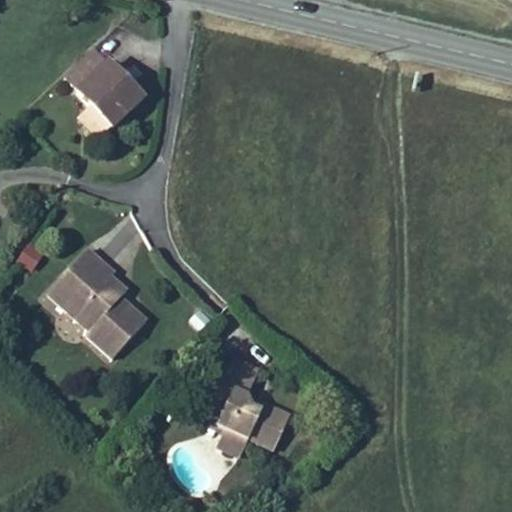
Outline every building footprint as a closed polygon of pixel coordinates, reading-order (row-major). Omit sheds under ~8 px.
[(109,130),(110,131),(141,101),(93,51),(64,79),(78,94),(76,96),(89,109),(76,121),(97,143),(109,130)] [(15,264),(32,277),(45,261),(28,248),(15,264)] [(111,276),(84,253),(59,283),(74,296),(61,311),(88,335),(85,338),(112,361),(145,323),(128,309),(125,312),(116,304),(118,301),(124,294),(108,280),(111,276)] [(45,298),(61,311),(74,296),(59,283),(45,298)] [(125,312),(128,309),(118,301),(116,304),(125,312)] [(248,442),(273,454),(289,420),(278,414),(267,418),(251,411),(247,400),(259,373),(233,361),(220,388),(232,394),(225,408),(218,405),(209,423),(225,431),(222,435),(219,443),(242,455),(248,442)] [(278,414),(247,400),(251,411),(267,418),(278,414)] [(225,431),(209,423),(207,428),(222,435),(225,431)] [(242,455),(219,443),(215,450),(239,461),(242,455)]
